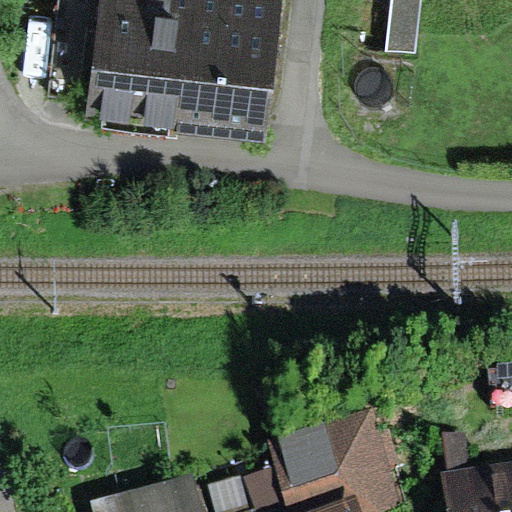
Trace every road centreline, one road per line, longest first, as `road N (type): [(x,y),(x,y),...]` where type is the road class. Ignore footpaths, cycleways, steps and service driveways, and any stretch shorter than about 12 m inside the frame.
road 1 (residential): [(289,169),(133,160),(0,164)]
road 2 (residential): [(511,194),(289,169)]
road 3 (residential): [(289,169),(307,0)]
